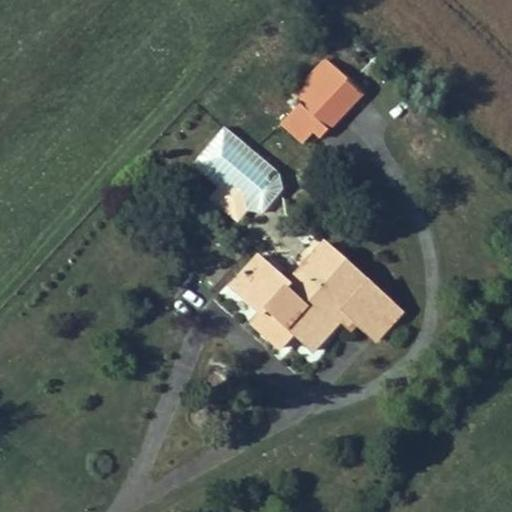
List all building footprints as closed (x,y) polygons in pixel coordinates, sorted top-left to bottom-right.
[(321,137),(328,129),(301,104),(284,123),(304,142),(315,132),(321,137)] [(223,127),(191,165),(217,187),(207,199),(243,229),(286,179),(223,127)] [(324,244),(288,285),(258,258),(231,287),(261,314),(252,324),(279,348),(293,333),(300,339),(359,275),(324,244)] [(346,313),(357,323),(375,339),(400,312),(359,275),(300,339),(313,349),(340,320),(346,313)] [(346,313),(340,320),(351,330),(357,323),(346,313)]
